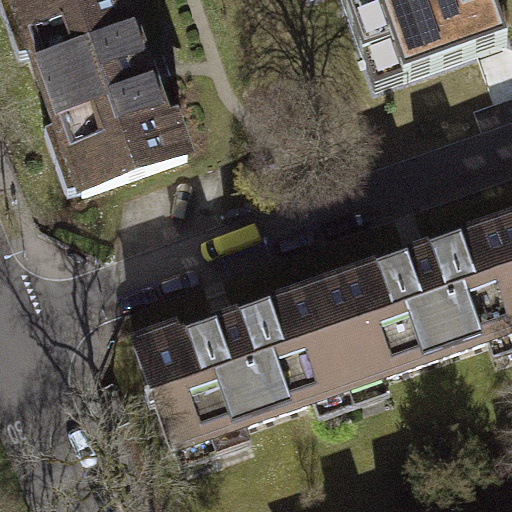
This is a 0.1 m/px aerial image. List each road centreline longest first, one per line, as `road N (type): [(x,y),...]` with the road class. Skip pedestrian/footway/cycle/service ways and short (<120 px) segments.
road 1 (residential): [(0,329),(511,150)]
road 2 (residential): [(0,338),(78,511)]
